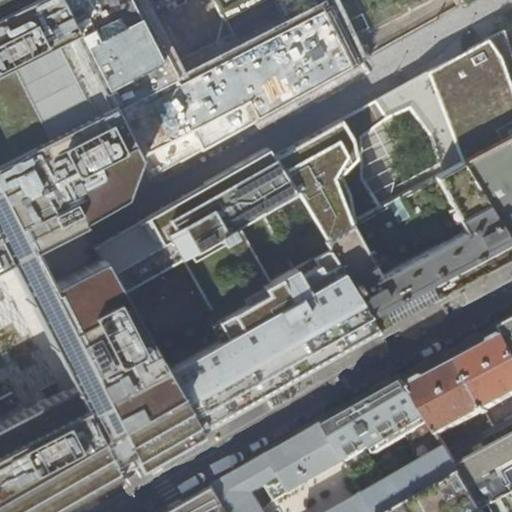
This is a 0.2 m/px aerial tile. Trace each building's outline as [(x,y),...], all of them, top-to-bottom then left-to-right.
[(0,0),(0,198),(27,250),(79,221),(78,219),(149,180),(57,0),(0,0)] [(148,60),(142,49),(130,55),(135,66),(127,70),(89,0),(193,0),(211,34),(229,25),(222,10),(216,0),(57,0),(149,180),(228,136),(222,124),(244,112),(209,86),(187,97),(195,113),(161,130),(142,92),(186,69),(162,52),(148,60)] [(216,0),(222,10),(231,5),(228,0),(216,0)] [(328,0),(360,62),(370,57),(359,37),(430,0),(328,0)] [(511,65),(502,29),(466,48),(447,60),(426,70),(366,104),(356,114),(354,112),(293,143),(286,150),(270,156),(321,239),(381,206),(364,178),(353,140),(382,123),(412,106),(434,137),(441,172),(463,161),(511,244),(511,65)] [(266,147),(93,245),(99,256),(116,288),(177,253),(206,303),(145,338),(196,430),(219,418),(279,384),(345,347),(375,330),(325,246),(291,266),(259,208),(291,189),(270,156),(266,147)] [(321,239),(325,246),(375,330),(443,293),(511,255),(511,244),(463,161),(441,172),(381,206),(321,239)] [(0,198),(0,251),(5,261),(70,387),(91,428),(110,416),(44,286),(27,250),(0,198)] [(99,256),(44,286),(110,416),(91,428),(70,387),(44,400),(0,422),(0,511),(70,511),(122,483),(108,459),(126,449),(140,473),(145,470),(200,438),(196,430),(145,338),(116,288),(99,256)] [(511,323),(503,328),(508,337),(511,344),(511,436),(458,466),(463,475),(471,488),(511,466),(511,323)] [(495,344),(460,363),(486,412),(511,398),(511,344),(508,337),(495,344)] [(412,388),(411,388),(440,436),(486,412),(460,363),(437,375),(412,388)] [(345,463),(364,497),(372,511),(399,511),(463,475),(458,466),(440,436),(411,388),(407,381),(364,405),(325,427),(345,463)] [(372,511),(364,497),(336,511),(264,511),(253,492),(268,484),(277,499),(345,463),(325,427),(324,425),(269,455),(244,470),(218,485),(232,511),(372,511)] [(511,511),(511,466),(471,488),(485,511),(511,511)] [(485,511),(471,488),(463,475),(399,511),(485,511)] [(232,511),(218,485),(182,505),(171,511),(232,511)]
